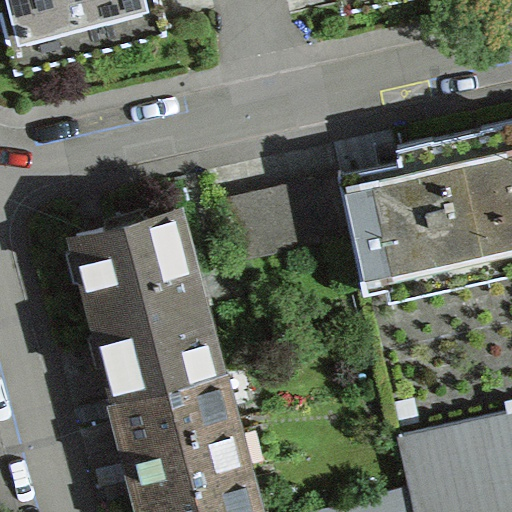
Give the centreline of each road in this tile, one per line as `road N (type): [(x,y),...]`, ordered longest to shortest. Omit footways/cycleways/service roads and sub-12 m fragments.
road 1 (residential): [(511,50),(0,162)]
road 2 (residential): [(57,511),(0,281)]
